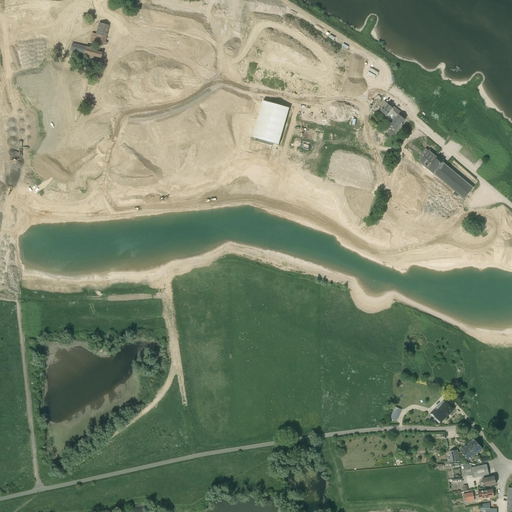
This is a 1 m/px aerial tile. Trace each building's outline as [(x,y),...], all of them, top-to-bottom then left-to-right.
[(168,16),(175,19),(178,12),(171,9),(168,16)] [(187,11),(186,15),(190,16),(189,17),(197,19),(198,14),(187,11)] [(141,13),(136,19),(142,24),(147,18),(141,13)] [(92,33),(92,37),(91,41),(94,41),(94,42),(104,45),(104,44),(106,44),(107,42),(105,42),(106,37),(109,26),(99,24),(96,34),(92,33)] [(130,32),(137,34),(138,31),(141,32),(142,28),(132,25),(130,32)] [(128,37),(126,44),(134,46),(136,39),(128,37)] [(186,49),(188,42),(180,40),(178,46),(186,49)] [(91,48),(73,43),(71,51),(89,55),(101,58),(102,53),(91,50),(91,48)] [(174,53),(171,59),(179,63),(182,57),(174,53)] [(273,143),(279,145),(289,108),(263,101),(253,137),(258,139),(257,141),(272,146),(273,143)] [(393,122),(388,127),(391,129),(386,136),(389,138),(395,132),(400,126),(401,126),(403,124),(402,123),(405,120),(399,115),(394,111),(395,110),(384,101),(380,107),(382,109),(380,111),(386,116),(385,117),(390,121),(391,120),(393,122)] [(210,154),(212,147),(178,141),(176,148),(210,154)] [(426,148),(420,155),(419,157),(420,158),(418,160),(412,167),(455,204),(451,209),(453,211),(457,206),(458,206),(470,192),(473,188),(426,148)] [(78,188),(75,198),(85,201),(88,191),(78,188)] [(226,219),(228,210),(221,208),(221,207),(192,200),(189,211),(211,217),(212,215),(226,219)] [(236,224),(238,214),(231,212),(229,222),(236,224)] [(434,414),(440,421),(441,422),(454,410),(446,402),(433,414),(434,414)] [(482,449),(473,439),(460,450),(469,460),(482,449)] [(449,452),(451,463),(460,461),(457,450),(451,451),(450,447),(445,448),(446,453),(449,452)] [(487,464),(479,466),(471,468),(473,478),(489,474),(487,464)] [(482,479),(483,482),(481,482),(482,487),(484,486),(496,484),(494,476),(482,479)]
